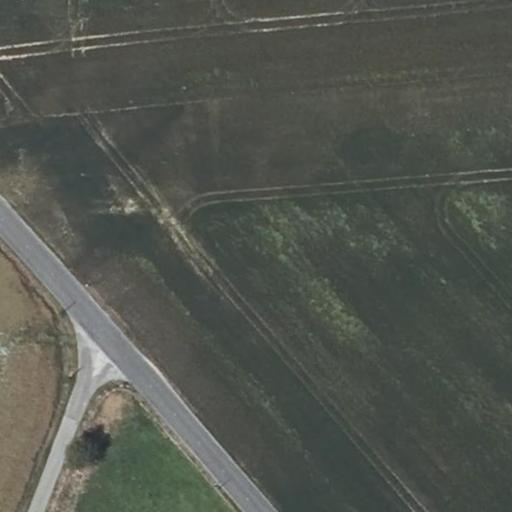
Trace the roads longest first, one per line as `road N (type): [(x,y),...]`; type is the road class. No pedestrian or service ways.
road 1 (tertiary): [(96,327),(257,511)]
road 2 (unclassified): [(96,327),(25,511)]
road 3 (tertiary): [(0,218),(96,327)]
